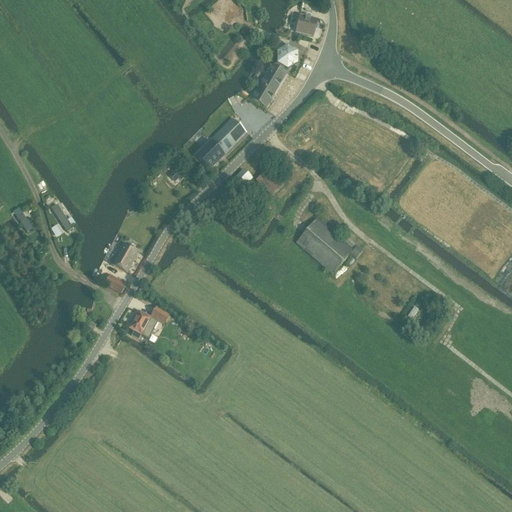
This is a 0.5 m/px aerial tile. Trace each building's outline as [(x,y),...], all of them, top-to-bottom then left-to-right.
[(299,17),(295,33),(313,38),(317,21),(299,17)] [(277,65),(273,66),(282,72),(284,69),(287,71),(297,65),(297,53),(287,47),(277,53),(277,65)] [(266,109),(287,74),(282,72),(272,66),(251,100),(266,109)] [(207,144),(196,156),(210,170),(247,133),(232,119),(213,139),(207,144)] [(240,193),(253,180),(244,170),(231,183),(240,193)] [(57,207),(51,210),(67,234),(73,231),(70,227),(74,225),(71,219),(67,222),(57,207)] [(19,211),(14,215),(26,233),(32,229),(19,211)] [(317,220),(296,245),(332,276),(350,256),(356,261),(363,253),(357,248),(353,251),(317,220)] [(126,275),(139,254),(124,245),(112,266),(126,275)] [(119,295),(125,285),(110,276),(104,286),(119,295)] [(164,325),(170,315),(156,308),(151,317),(164,325)] [(138,314),(130,329),(134,331),(134,332),(132,336),(131,337),(138,341),(138,340),(141,336),(141,335),(149,339),(157,323),(139,313),(138,314)]
